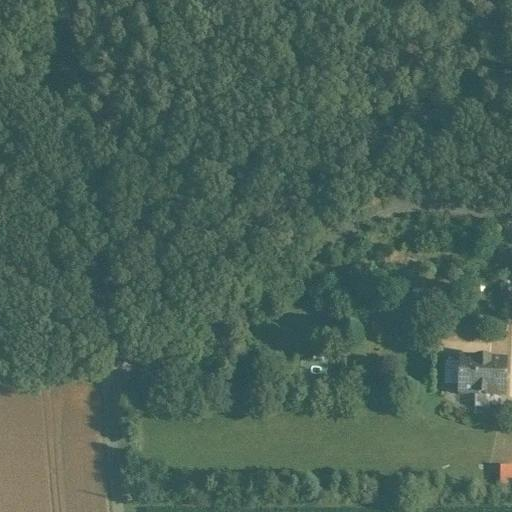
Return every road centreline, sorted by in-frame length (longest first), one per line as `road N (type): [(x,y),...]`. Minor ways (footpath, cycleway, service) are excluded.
road 1 (unclassified): [(511,208),(384,208),(357,218),(117,378),(108,405),(117,511)]
road 2 (unknown): [(384,208),(368,18)]
